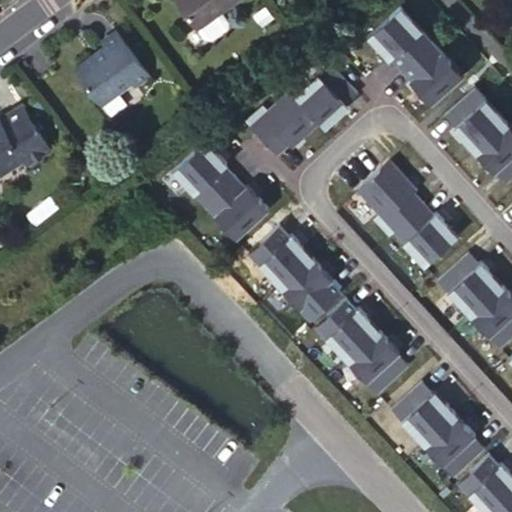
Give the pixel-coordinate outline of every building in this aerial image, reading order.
[(177,0),(198,26),(220,9),(232,0),(177,0)] [(401,4),(369,33),(390,56),(392,55),(412,77),(410,79),(432,102),(464,72),(401,4)] [(198,26),(206,37),(212,38),(228,26),(229,20),(220,9),(198,26)] [(137,85),(151,75),(118,31),(104,41),(107,45),(99,51),(100,54),(97,56),(92,56),(76,68),(103,103),(134,81),(137,85)] [(247,117),(279,152),(290,142),(292,144),(321,119),(324,123),(346,104),(344,101),(356,90),(331,62),(296,93),(291,87),(268,107),(264,103),(247,117)] [(511,124),(475,85),(445,113),(456,124),(454,126),(495,170),(497,168),(508,180),(511,175),(511,124)] [(34,164),(57,147),(26,105),(5,123),(3,120),(0,122),(0,179),(30,158),(34,164)] [(237,236),(269,206),(248,183),(246,185),(225,163),(227,161),(206,138),(174,167),(237,236)] [(424,262),(457,232),(436,210),(435,212),(414,190),(417,186),(391,158),(358,189),(378,210),(373,215),(389,232),(393,228),(424,262)] [(250,250),(311,317),(342,290),(331,278),(333,277),(293,232),(290,234),(280,223),(250,250)] [(439,278),(501,345),(511,334),(511,292),(481,259),(480,262),(469,250),(439,278)] [(316,323),(379,391),(409,362),(398,351),(400,349),(359,305),(357,307),(347,295),(316,323)] [(454,473),(484,445),(474,434),(476,432),(435,388),(433,389),(423,378),(392,406),(454,473)] [(459,479),(489,511),(511,511),(511,470),(502,460),(500,462),(489,451),(459,479)]
